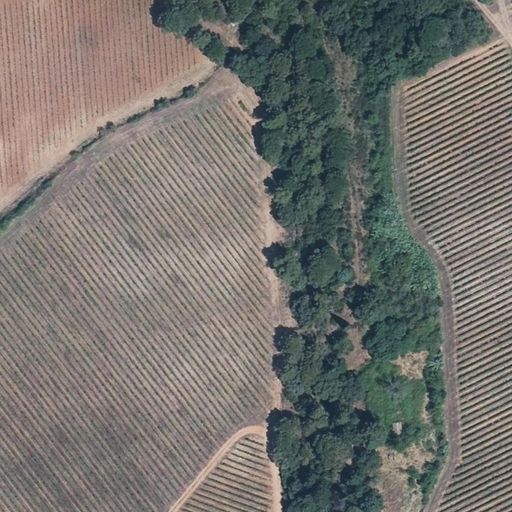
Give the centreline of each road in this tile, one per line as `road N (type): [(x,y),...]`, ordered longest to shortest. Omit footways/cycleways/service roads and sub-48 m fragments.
road 1 (track): [(280,511),(253,106),(232,80)]
road 2 (track): [(0,231),(101,140),(218,79),(232,80)]
road 3 (track): [(169,511),(235,436),(276,428)]
